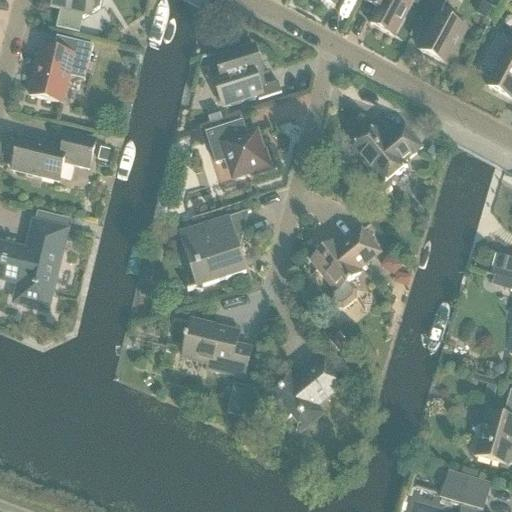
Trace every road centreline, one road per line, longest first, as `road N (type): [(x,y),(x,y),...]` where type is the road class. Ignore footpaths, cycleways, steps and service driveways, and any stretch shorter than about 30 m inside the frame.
road 1 (residential): [(272,296),(330,49)]
road 2 (residential): [(511,142),(330,49)]
